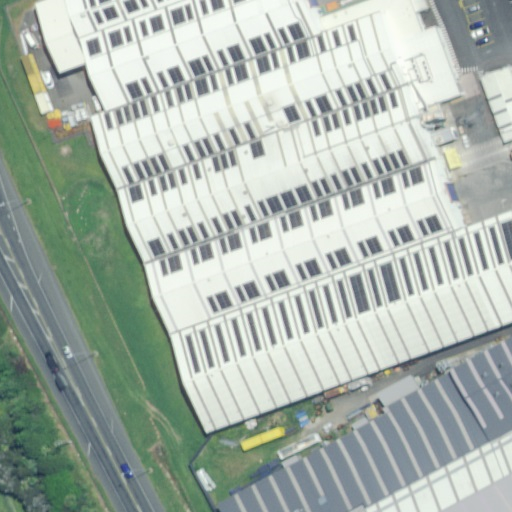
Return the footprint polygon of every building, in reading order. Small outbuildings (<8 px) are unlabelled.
[(74,0),(88,36),(187,0),(74,0)] [(99,115),(178,333),(471,228),(427,107),(466,93),(441,25),(427,31),(415,0),(368,0),(325,16),(318,0),(187,0),(88,36),(114,109),(99,115)] [(511,92),(502,67),(475,77),(500,143),(511,138),(511,92)] [(511,212),(471,228),(178,333),(214,432),(511,324),(511,212)] [(511,349),(223,504),(227,511),(392,511),(511,448),(511,349)] [(511,511),(511,448),(392,511),(511,511)]
